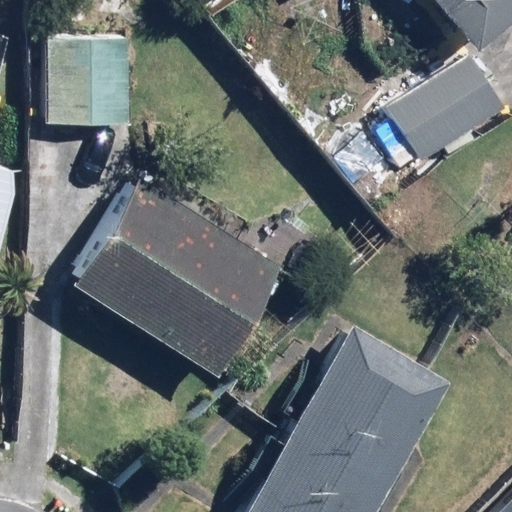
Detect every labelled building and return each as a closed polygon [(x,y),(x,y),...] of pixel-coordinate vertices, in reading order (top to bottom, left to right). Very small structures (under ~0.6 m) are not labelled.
[(129,0),(45,0),(42,112),(125,114),(129,0)] [(511,0),(441,0),(467,35),(511,1),(511,0)] [(498,96),(460,47),(384,108),(422,156),(498,96)] [(0,206),(11,164),(0,161),(0,206)] [(132,175),(76,273),(213,352),(269,253),(132,175)] [(389,258),(354,290),(391,331),(427,300),(389,258)] [(365,511),(441,376),(343,322),(237,511),(365,511)] [(511,511),(511,493),(500,503),(496,511),(511,511)]
